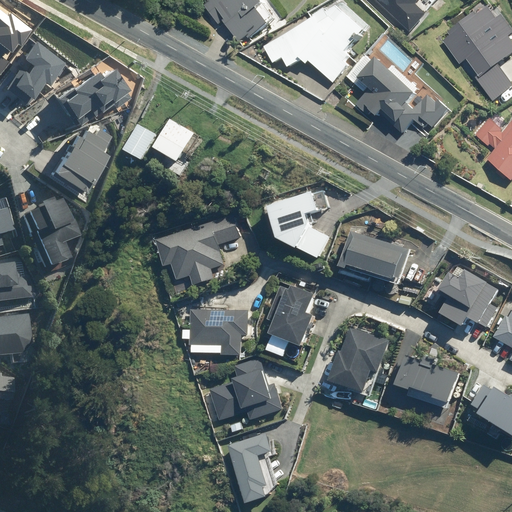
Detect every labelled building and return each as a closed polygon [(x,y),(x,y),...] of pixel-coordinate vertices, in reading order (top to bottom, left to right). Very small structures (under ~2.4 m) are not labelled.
[(209,0),(239,42),(248,36),(250,39),(270,26),(258,10),(265,5),(261,0),(209,0)] [(376,0),(411,33),(428,14),(418,5),(422,0),(376,0)] [(333,12),(268,48),(277,64),(287,60),(292,70),(306,61),(312,67),(315,64),(338,85),(356,67),(352,64),(357,59),(354,56),(360,50),(358,48),(368,37),(370,39),(374,35),(372,32),(375,29),(350,5),(336,15),(333,12)] [(0,73),(9,61),(2,56),(7,49),(12,53),(19,44),(21,46),(33,29),(11,13),(9,16),(0,8),(0,73)] [(33,98),(35,99),(47,82),(51,86),(67,62),(38,42),(26,60),(33,64),(28,72),(22,68),(8,89),(29,104),(33,98)] [(418,59),(413,64),(418,70),(424,64),(418,59)] [(360,79),(371,90),(360,102),(378,118),(381,114),(404,134),(416,121),(425,129),(429,125),(433,129),(450,110),(440,101),(438,104),(428,96),(415,110),(409,104),(417,95),(378,60),(360,79)] [(74,115),(81,125),(94,116),(95,118),(114,105),(117,109),(132,98),(129,94),(132,92),(116,69),(105,77),(101,71),(59,100),(71,117),(74,115)] [(172,117),(156,145),(180,159),(196,131),(172,117)] [(511,130),(511,132),(508,130),(496,118),(479,135),(491,147),(494,145),(499,150),(502,147),(505,151),(495,161),(501,168),(497,172),(505,180),(510,175),(511,176),(511,130)] [(139,123),(125,148),(143,159),(157,133),(139,123)] [(86,129),(81,137),(77,134),(49,175),(78,195),(91,177),(93,178),(109,156),(100,150),(110,136),(97,127),(93,134),(86,129)] [(340,219),(343,218),(339,205),(334,206),(329,190),(276,207),(286,240),(289,239),(325,258),(335,237),(332,236),(338,223),(340,219)] [(40,209),(28,214),(50,268),(71,260),(65,243),(79,238),(63,199),(53,203),(51,198),(38,204),(40,209)] [(244,206),(163,232),(176,272),(191,267),(194,275),(216,268),(213,260),(229,255),(224,239),(251,230),(244,206)] [(0,210),(0,245),(3,244),(0,234),(16,230),(9,208),(0,210)] [(390,275),(400,244),(352,229),(342,260),(390,275)] [(0,300),(32,296),(29,275),(18,277),(16,261),(0,263),(0,300)] [(474,270),(471,275),(460,268),(445,293),(456,299),(448,313),(473,327),(477,319),(492,327),(503,309),(497,305),(507,289),(474,270)] [(294,290),(284,286),(272,320),(281,323),(277,335),(312,347),(323,316),(316,313),(323,294),(296,285),(294,290)] [(254,313),(195,310),(195,330),(189,330),(188,341),(195,341),(194,345),(216,346),(216,354),(245,356),(246,335),(253,335),(254,313)] [(26,315),(0,317),(0,356),(23,354),(30,346),(26,315)] [(511,317),(510,316),(498,338),(511,345),(511,317)] [(339,373),(370,386),(392,332),(362,319),(339,373)] [(431,355),(429,361),(411,356),(402,384),(415,389),(413,396),(451,409),(454,402),(458,403),(468,374),(441,366),(443,359),(431,355)] [(243,382),(215,390),(224,422),(251,414),(253,422),(288,412),(281,384),(275,386),(271,371),(269,371),(265,358),(238,366),(243,382)] [(0,373),(0,401),(11,402),(13,375),(0,373)] [(511,435),(511,389),(506,387),(503,393),(490,385),(479,404),(473,401),(462,421),(499,440),(504,431),(511,435)] [(237,438),(253,498),(277,491),(266,450),(278,447),(273,429),(237,438)]
